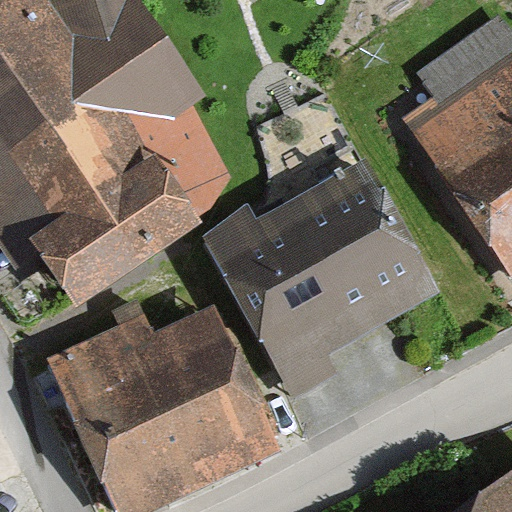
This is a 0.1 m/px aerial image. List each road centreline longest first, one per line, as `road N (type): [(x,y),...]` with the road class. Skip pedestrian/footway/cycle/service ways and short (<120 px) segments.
road 1 (residential): [(511,378),(256,511)]
road 2 (residential): [(65,511),(0,366)]
